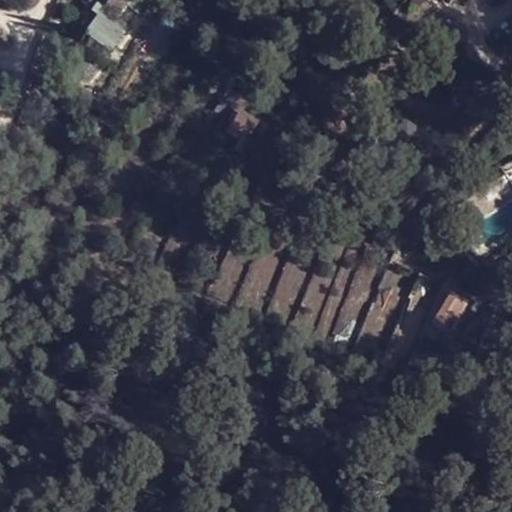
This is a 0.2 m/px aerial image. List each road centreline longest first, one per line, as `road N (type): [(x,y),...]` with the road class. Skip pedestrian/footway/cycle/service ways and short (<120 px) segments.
road 1 (residential): [(511,96),(381,249)]
road 2 (residential): [(0,140),(50,0)]
